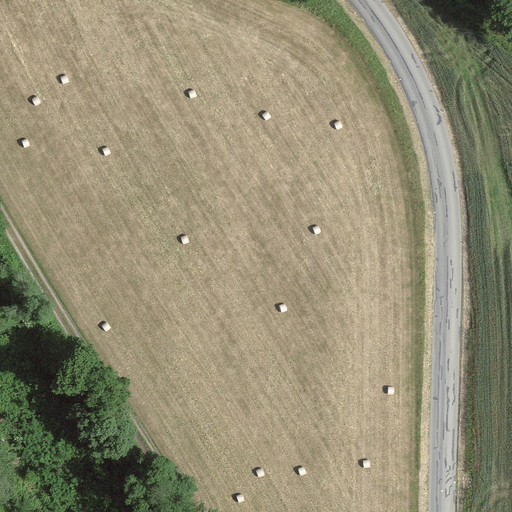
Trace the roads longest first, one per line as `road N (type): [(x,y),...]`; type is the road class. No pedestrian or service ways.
road 1 (tertiary): [(443,511),(450,260),(443,167),(417,85),(364,0)]
road 2 (track): [(0,215),(181,511)]
